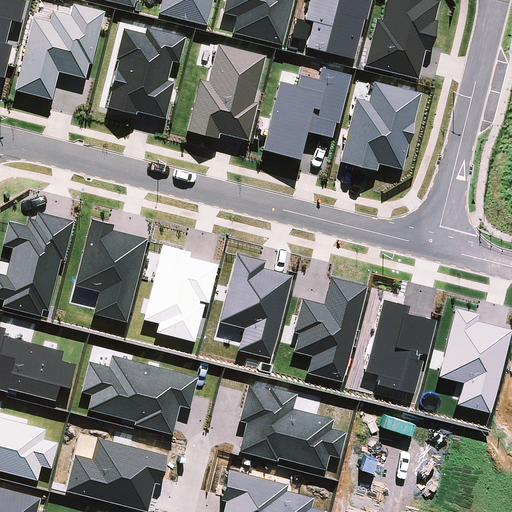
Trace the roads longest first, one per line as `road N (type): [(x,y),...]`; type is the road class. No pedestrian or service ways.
road 1 (residential): [(434,247),(0,141)]
road 2 (residential): [(434,247),(494,0)]
